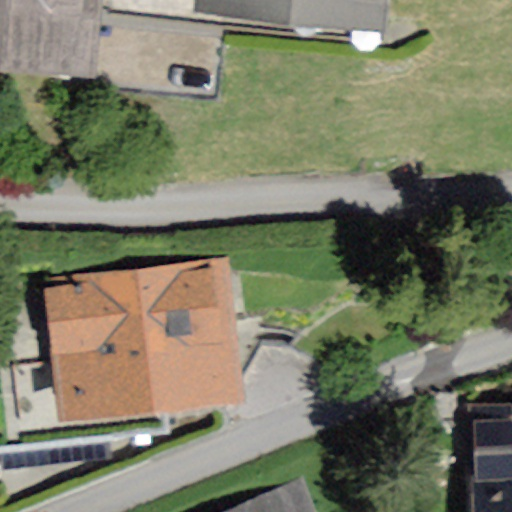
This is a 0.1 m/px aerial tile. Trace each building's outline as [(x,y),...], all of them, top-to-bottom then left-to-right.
[(94,0),(0,0),(0,55),(88,64),(94,0)] [(376,0),(204,0),(204,3),(374,21),(376,0)] [(219,268),(56,287),(71,416),(235,397),(219,268)] [(511,511),(511,414),(477,416),(481,511),(511,511)] [(303,511),(296,495),(252,511),(303,511)]
